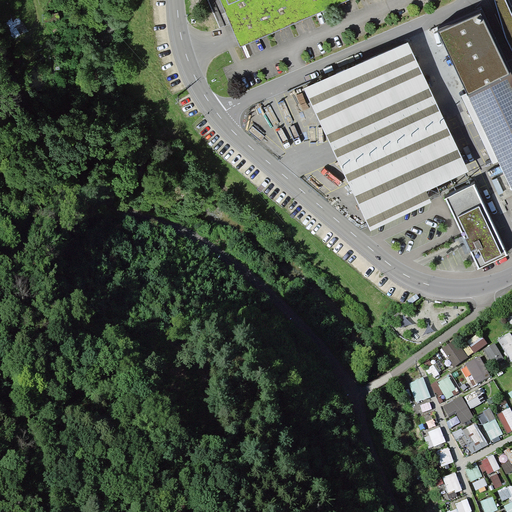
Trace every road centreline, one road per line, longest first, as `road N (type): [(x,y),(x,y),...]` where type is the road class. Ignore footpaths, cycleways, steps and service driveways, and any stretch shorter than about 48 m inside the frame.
road 1 (residential): [(0,54),(40,132),(88,187),(272,293),(356,393),(511,282)]
road 2 (unclassified): [(177,0),(186,53),(216,110),(384,260),(440,287),(485,285),(511,274)]
